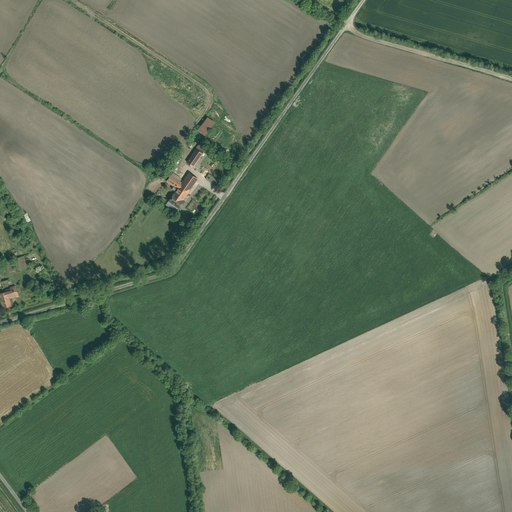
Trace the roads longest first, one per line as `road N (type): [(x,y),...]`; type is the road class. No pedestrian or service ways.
road 1 (residential): [(359,0),(181,258),(160,272),(0,322)]
road 2 (track): [(511,76),(344,21)]
